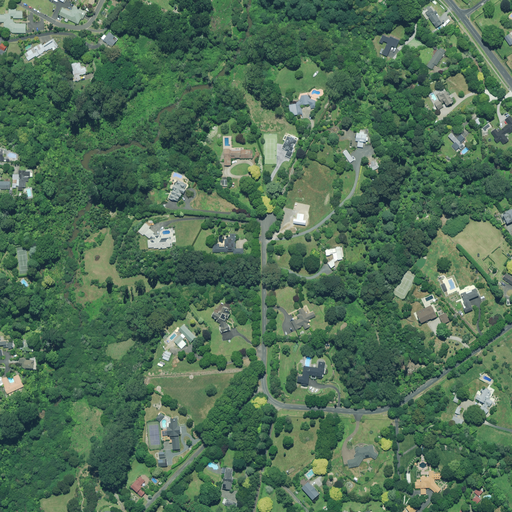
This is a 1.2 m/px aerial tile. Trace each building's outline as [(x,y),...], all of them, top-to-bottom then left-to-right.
[(70,10),(60,6),(57,13),(76,22),(79,16),(82,17),(85,11),(72,5),(70,10)] [(436,12),(432,6),(422,13),(427,20),(429,18),(437,28),(443,24),(435,13),(436,12)] [(0,22),(4,22),(3,27),(12,33),(25,33),(26,24),(16,24),(13,22),(13,19),(11,19),(11,16),(13,16),(13,18),(23,18),(23,11),(16,11),(16,9),(8,9),(8,13),(4,13),(4,15),(0,14),(0,22)] [(401,37),(384,30),(379,42),(383,44),(384,41),(388,43),(381,58),(386,60),(392,46),(397,48),(401,37)] [(119,39),(109,32),(103,41),(112,47),(119,39)] [(37,57),(44,53),(44,52),(46,51),(46,52),(50,50),(52,49),(53,51),(54,51),(59,47),(54,39),(43,46),(41,44),(25,54),(29,61),(37,56),(37,57)] [(439,48),(436,52),(427,66),(432,70),(434,67),(435,68),(443,56),(444,57),(447,53),(439,48)] [(82,69),(81,62),(72,64),(74,74),(75,74),(76,81),(81,80),(80,75),(87,74),(86,68),(82,69)] [(452,99),(448,92),(441,95),(440,93),(437,95),(440,100),(435,103),(439,111),(447,106),(455,102),(452,98),(452,99)] [(310,99),(307,95),(302,96),(301,100),(295,105),(290,105),(291,116),(303,115),(302,106),(304,105),(310,104),(311,109),(317,108),(316,101),(310,99)] [(511,132),(511,117),(510,116),(505,120),(509,124),(498,132),(496,129),(491,133),(495,138),(494,139),(497,143),(501,141),(504,145),(509,141),(505,136),(509,133),(510,134),(511,132)] [(483,123),(479,118),(474,122),(478,126),(483,123)] [(364,132),(357,132),(356,141),(358,141),(358,147),(363,148),(364,142),(366,142),(367,135),(364,134),(364,132)] [(465,138),(461,135),(457,139),(452,134),(449,137),(455,143),(452,146),(456,151),(459,148),(461,150),(464,147),(460,143),(465,138)] [(297,141),(288,137),(283,148),(288,150),(285,156),(290,158),(293,152),(292,152),(297,141)] [(241,158),(241,159),(254,159),(254,150),(231,150),(231,149),(224,149),(224,166),(232,166),(232,157),(235,157),(235,158),(241,158)] [(354,161),(347,150),(343,152),(350,163),(354,161)] [(380,168),(376,160),(371,163),(374,170),(380,168)] [(28,171),(20,171),(19,175),(13,175),(13,188),(16,188),(17,186),(19,186),(19,190),(24,191),(24,188),(27,188),(28,171)] [(187,184),(174,179),(173,183),(175,183),(172,192),(170,199),(173,200),(178,202),(180,197),(181,197),(183,194),(184,194),(186,189),(185,189),(187,184)] [(0,189),(10,189),(10,182),(0,181),(0,189)] [(511,222),(511,209),(503,214),(508,224),(511,222)] [(154,234),(155,233),(149,229),(151,227),(146,224),(139,232),(144,236),(145,234),(150,239),(152,237),(153,238),(153,240),(149,241),(149,248),(154,248),(155,249),(159,248),(159,249),(167,249),(167,247),(172,247),(172,240),(170,240),(169,237),(160,238),(160,236),(155,236),(154,234)] [(213,245),(213,252),(233,253),(233,256),(243,256),(243,249),(236,248),(236,244),(236,234),(230,234),(230,237),(225,237),(225,247),(219,247),(219,245),(213,245)] [(335,262),(337,261),(343,260),(340,247),(336,248),(326,250),(327,256),(333,255),(334,259),(328,264),(332,268),(336,266),(335,262)] [(511,278),(507,274),(503,279),(511,285),(511,278)] [(479,296),(476,289),(472,290),(473,292),(467,294),(466,292),(461,294),(466,306),(463,307),(466,313),(473,310),(469,300),(479,296)] [(227,318),(228,319),(230,314),(227,313),(229,310),(223,307),(221,312),(220,311),(219,314),(215,312),(212,317),(218,320),(221,327),(219,328),(221,333),(232,330),(230,324),(227,325),(226,320),(227,318)] [(426,310),(427,311),(418,315),(421,323),(438,317),(434,307),(426,310)] [(296,330),(304,327),(305,330),(309,328),(307,323),(310,322),(309,320),(316,317),(314,312),(307,315),(303,308),(298,310),(300,314),(297,315),(299,319),(292,322),(296,330)] [(196,338),(184,325),(179,330),(191,343),(196,338)] [(185,337),(182,334),(174,341),(182,349),(187,344),(183,340),(185,337)] [(34,370),(37,370),(38,358),(27,358),(19,357),(19,359),(19,364),(23,364),(23,368),(34,369),(34,370)] [(309,387),(310,376),(311,376),(311,379),(316,379),(316,376),(324,377),(324,374),(326,374),(326,370),(325,370),(326,362),(319,362),(318,368),(304,367),(303,377),(298,376),(298,382),(302,383),(302,386),(309,387)] [(24,387),(19,375),(13,377),(16,384),(14,384),(13,382),(10,384),(9,381),(7,377),(1,380),(0,378),(0,377),(0,385),(0,386),(3,385),(7,394),(24,387)] [(478,395),(476,399),(491,407),(494,402),(488,399),(492,392),(485,388),(484,391),(483,390),(482,392),(483,393),(481,396),(478,395)] [(462,397),(457,394),(453,401),(459,404),(462,397)] [(490,411),(483,406),(480,410),(486,416),(490,411)] [(463,421),(454,417),(452,422),(461,426),(463,421)] [(170,437),(172,437),(172,449),(179,449),(179,436),(179,434),(181,434),(181,426),(178,426),(177,418),(171,419),(171,423),(170,423),(170,427),(168,427),(168,435),(170,435),(170,437)] [(350,468),(359,466),(364,459),(372,457),(376,460),(379,455),(375,452),(373,446),(361,448),(359,447),(358,447),(357,447),(356,447),(356,448),(355,448),(355,449),(355,450),(355,451),(356,451),(355,451),(357,452),(354,456),(356,457),(354,459),(349,460),(350,468)] [(235,469),(223,467),(222,473),(225,474),(222,489),(231,490),(235,469)] [(434,471),(429,471),(429,477),(421,477),(421,480),(417,480),(417,482),(416,482),(416,489),(421,489),(421,495),(426,495),(426,488),(430,488),(435,493),(436,492),(438,493),(441,490),(435,483),(435,480),(440,480),(440,474),(434,474),(434,471)] [(146,481),(141,477),(131,487),(142,497),(146,493),(140,487),(146,481)] [(320,494),(309,482),(303,489),(313,500),(320,494)] [(476,493),(480,496),(485,490),(481,487),(476,493)] [(481,499),(476,496),(473,501),(477,504),(481,499)]
